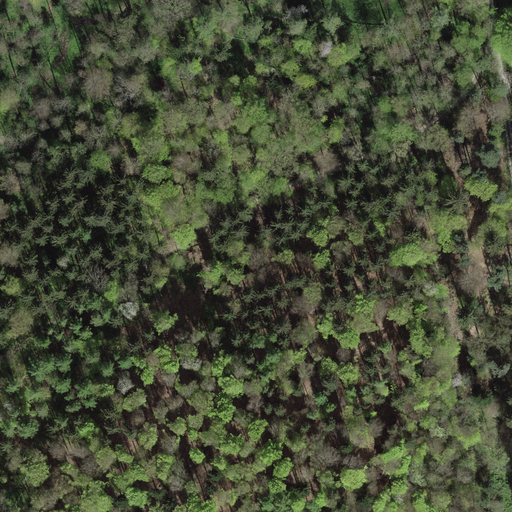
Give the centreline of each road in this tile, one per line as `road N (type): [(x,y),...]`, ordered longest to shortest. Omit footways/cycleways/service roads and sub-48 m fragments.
road 1 (track): [(492,24),(479,68),(434,124),(299,183),(230,200)]
road 2 (track): [(0,137),(230,200)]
road 3 (track): [(492,24),(511,163)]
